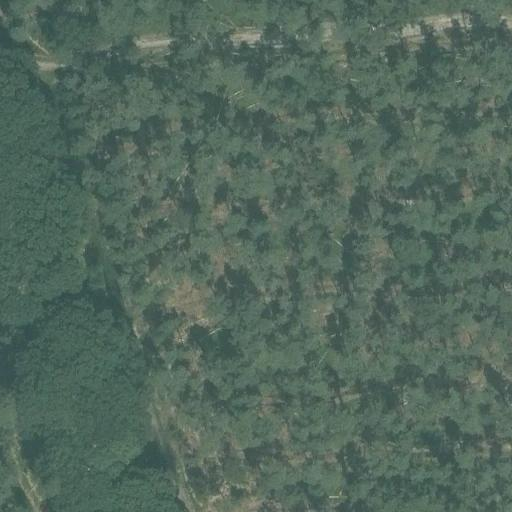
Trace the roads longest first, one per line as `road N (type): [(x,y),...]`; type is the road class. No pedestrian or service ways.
road 1 (track): [(511,26),(227,37),(50,64),(0,51)]
road 2 (track): [(116,511),(0,185)]
